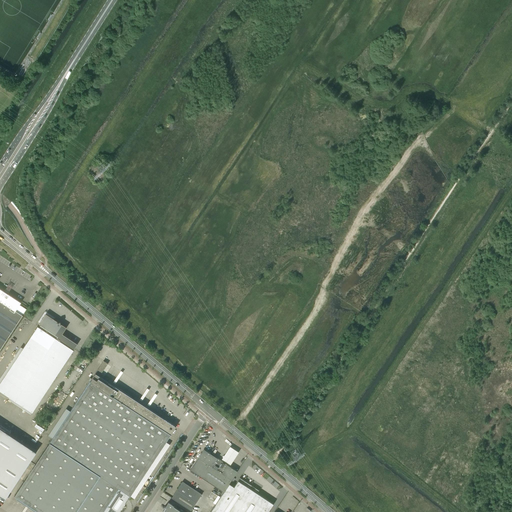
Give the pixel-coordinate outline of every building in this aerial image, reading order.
[(0,349),(22,316),(22,315),(26,309),(19,304),(21,302),(0,288),(0,349)] [(38,322),(40,323),(39,324),(40,325),(39,327),(38,326),(0,382),(0,390),(32,412),(59,371),(77,344),(62,334),(66,327),(60,323),(59,320),(57,321),(53,318),(54,317),(45,311),(38,322)] [(95,373),(50,442),(100,475),(75,511),(102,511),(119,488),(130,495),(170,434),(176,426),(99,376),(108,363),(103,361),(95,373)] [(0,427),(0,494),(5,498),(36,451),(0,427)] [(75,511),(100,475),(50,442),(14,495),(39,511),(75,511)] [(232,445),(223,458),(232,464),(241,451),(232,445)] [(190,470),(223,492),(229,483),(237,471),(204,449),(199,456),(190,470)] [(267,511),(270,508),(273,503),(250,488),(251,485),(240,477),(234,486),(229,483),(223,492),(209,511),(267,511)] [(196,502),(202,494),(182,481),(177,490),(196,502)] [(119,511),(130,495),(119,488),(102,511),(117,511),(118,511),(119,511)] [(171,498),(191,511),(196,502),(177,490),(171,498)] [(182,511),(168,502),(161,511),(182,511)]
